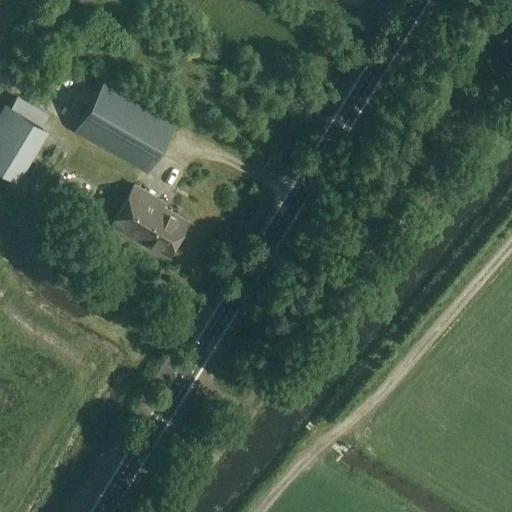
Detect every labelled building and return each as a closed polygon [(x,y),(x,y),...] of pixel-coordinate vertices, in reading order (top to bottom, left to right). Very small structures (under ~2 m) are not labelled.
[(388,21),(375,35),(381,41),(394,27),(388,21)] [(145,172),(176,118),(107,78),(75,132),(145,172)] [(49,116),(18,100),(0,123),(0,179),(14,189),(47,136),(40,130),(49,116)] [(317,136),(308,145),(321,158),(330,149),(317,136)] [(87,225),(100,202),(59,179),(46,202),(87,225)] [(170,254),(189,222),(164,207),(166,204),(138,187),(113,228),(149,249),(152,243),(170,254)] [(263,386),(269,375),(255,366),(248,377),(263,386)]
